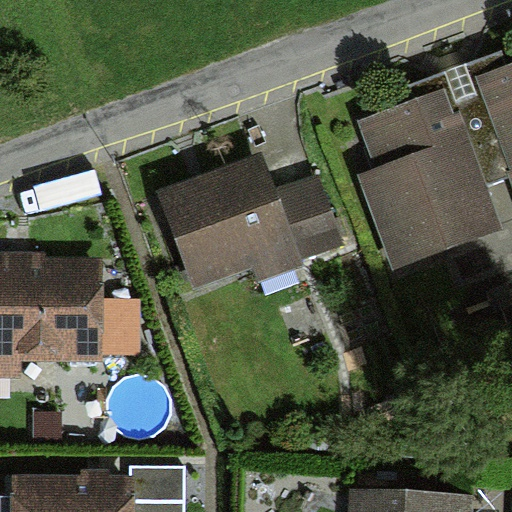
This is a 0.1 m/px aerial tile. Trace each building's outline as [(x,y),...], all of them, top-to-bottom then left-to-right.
[(511,182),(511,70),(509,72),(502,54),(419,85),(426,103),(365,127),(384,176),(362,184),(396,273),(502,232),(484,187),(510,177),(511,182)] [(262,164),(160,202),(196,299),(256,277),(261,289),(308,272),(304,263),(346,247),(319,176),(273,193),(262,164)] [(23,262),(0,262),(0,381),(22,381),(22,366),(107,364),(105,261),(23,262)] [(96,484),(14,483),(13,511),(185,511),(185,471),(126,471),(126,483),(96,484)] [(469,511),(469,496),(349,497),(349,511),(469,511)]
